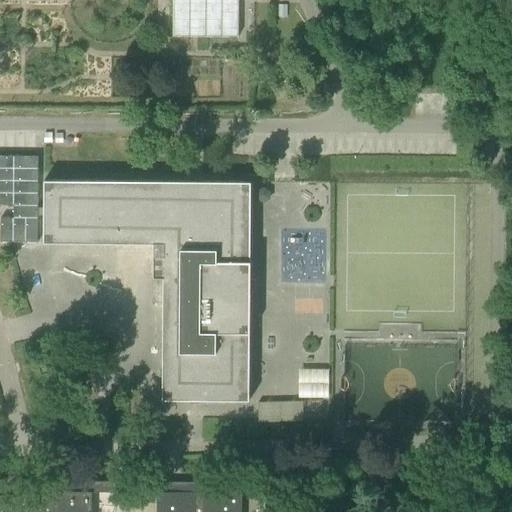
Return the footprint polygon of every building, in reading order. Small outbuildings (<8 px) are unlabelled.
[(173,0),(173,35),(238,36),(238,0),(173,0)] [(35,160),(0,160),(0,207),(7,208),(7,213),(0,213),(0,246),(36,246),(35,160)] [(44,180),(43,243),(163,244),(163,255),(153,255),(153,277),(163,277),(162,400),(250,401),(250,182),(44,180)] [(298,367),(297,396),(328,397),(329,367),(298,367)] [(257,402),(258,422),(303,420),(302,400),(257,402)] [(0,511),(239,511),(240,492),(204,492),(204,482),(194,482),(194,492),(158,491),(157,511),(91,511),(92,491),(52,490),(52,500),(36,500),(36,496),(0,495),(0,511)]
